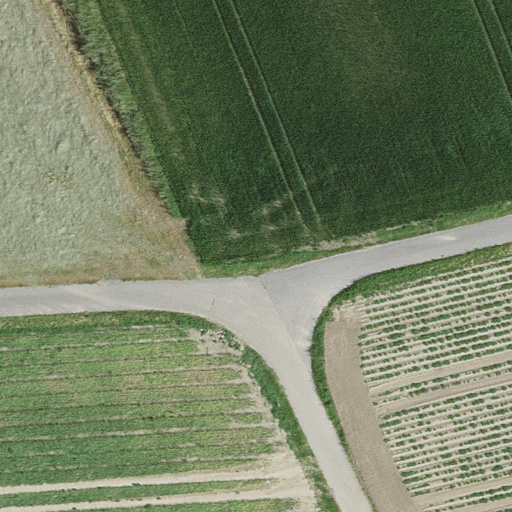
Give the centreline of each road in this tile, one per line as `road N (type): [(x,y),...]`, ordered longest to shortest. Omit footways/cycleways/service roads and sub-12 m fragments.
road 1 (track): [(0,307),(256,291),(357,511)]
road 2 (track): [(256,291),(511,229)]
